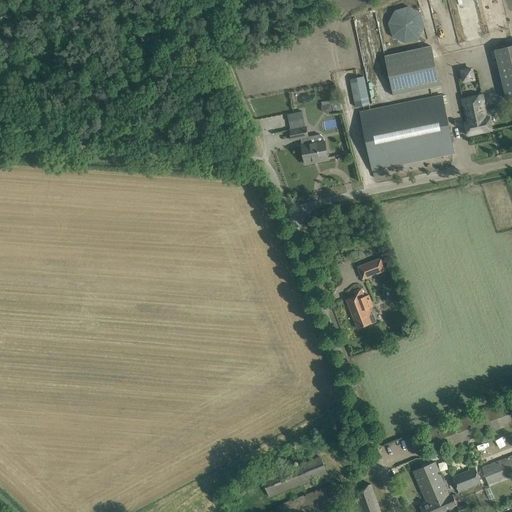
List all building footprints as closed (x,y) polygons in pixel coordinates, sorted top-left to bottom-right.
[(419,39),(425,27),(421,13),(409,6),(395,10),(389,23),(393,36),(405,43),(419,39)] [(432,46),(385,56),(394,95),(440,85),(432,46)] [(511,97),(511,46),(495,50),(507,99),(511,97)] [(473,67),(460,68),(462,81),(474,80),(473,67)] [(350,79),(356,107),(370,104),(364,76),(350,79)] [(465,122),(468,135),(492,130),(489,117),(487,118),(482,94),(462,99),(467,122),(465,122)] [(454,153),(443,95),(360,112),(372,170),(454,153)] [(322,106),(321,106),(322,110),(327,113),(329,114),(333,113),(331,104),(330,104),(329,100),(321,102),(322,106)] [(332,105),(333,111),(342,109),(341,103),(332,105)] [(328,157),(326,148),(323,137),(320,134),(308,136),(306,126),(306,127),(303,111),(288,114),(291,130),(290,130),(292,140),(301,138),(302,146),(306,164),(314,162),(314,160),(328,157)] [(357,266),(362,279),(387,270),(381,257),(357,266)] [(355,296),(346,299),(358,329),(376,322),(372,313),(371,313),(369,308),(373,306),(369,295),(364,296),(361,289),(354,292),(355,296)] [(511,401),(423,433),(426,441),(430,454),(507,426),(511,424),(511,401)] [(511,455),(483,467),(489,486),(511,476),(511,455)] [(263,479),(270,496),(327,474),(321,457),(263,479)] [(422,511),(440,511),(457,505),(453,495),(450,496),(446,487),(435,461),(413,471),(427,504),(420,507),(422,511)] [(476,468),(465,472),(453,476),(458,491),(482,483),(476,468)] [(381,511),(371,484),(352,491),(359,511),(381,511)] [(270,511),(323,511),(340,506),(331,485),(277,506),(278,509),(270,511)] [(459,511),(466,511),(469,511),(467,503),(457,507),(459,511)]
